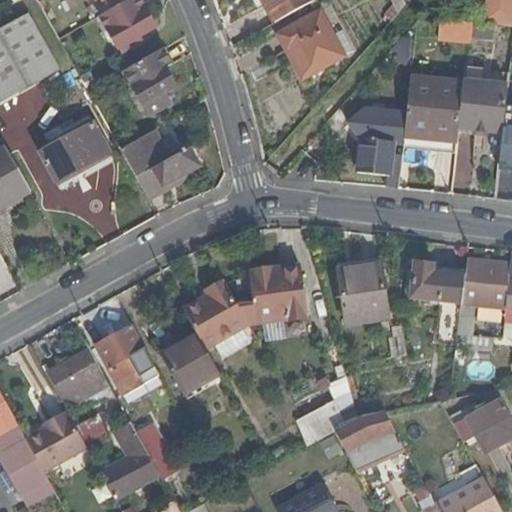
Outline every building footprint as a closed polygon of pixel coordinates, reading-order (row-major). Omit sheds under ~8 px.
[(92,6),(99,18),(101,17),(132,0),(101,0),(102,1),(92,6)] [(156,29),(139,0),(132,0),(101,17),(119,50),(120,49),(122,53),(143,42),(141,37),(156,29)] [(265,6),(275,23),(315,2),(313,0),(267,0),(270,3),(265,6)] [(392,0),(401,15),(408,7),(404,0),(392,0)] [(488,0),(486,25),(511,27),(511,2),(491,0),(488,0)] [(344,58),(343,57),(332,35),(320,13),(278,36),(303,81),(344,58)] [(0,104),(59,72),(28,15),(0,30),(0,104)] [(469,43),(471,24),(450,21),(448,40),(469,43)] [(332,35),(343,57),(354,51),(343,31),(332,35)] [(171,61),(162,45),(120,69),(129,85),(131,84),(149,117),(162,109),(166,110),(170,108),(171,105),(165,94),(176,88),(163,65),(171,61)] [(458,136),(463,89),(464,85),(410,79),(406,114),(404,133),(421,134),(421,139),(457,142),(458,136)] [(502,141),(507,94),(463,89),(458,136),(502,141)] [(404,133),(406,114),(363,109),(344,119),(360,151),(357,174),(387,178),(386,187),(398,189),(402,155),(391,154),(392,143),(403,144),(404,133)] [(91,152),(96,161),(110,153),(94,123),(92,125),(104,146),(91,152)] [(92,125),(80,131),(91,152),(104,146),(92,125)] [(155,130),(150,133),(166,162),(171,159),(155,130)] [(91,152),(80,131),(39,154),(56,183),(96,161),(91,152)] [(150,133),(121,150),(146,196),(200,167),(190,149),(186,152),(184,149),(181,151),(182,154),(171,159),(166,162),(150,133)] [(0,209),(30,193),(6,149),(0,152),(0,209)] [(511,164),(499,163),(496,193),(511,194),(511,164)] [(462,305),(460,319),(473,320),(474,305),(505,309),(510,266),(467,260),(466,271),(465,278),(462,305)] [(410,299),(444,302),(462,305),(465,278),(438,275),(433,274),(434,267),(414,265),(410,299)] [(381,266),(338,272),(347,325),(389,319),(381,266)] [(439,267),(438,275),(465,278),(466,271),(439,267)] [(246,308),(239,310),(246,323),(309,314),(302,268),(242,276),(246,308)] [(205,350),(248,326),(246,323),(239,310),(223,283),(206,293),(209,298),(184,311),(197,337),(205,350)] [(438,345),(457,347),(458,335),(460,319),(462,305),(444,302),(438,345)] [(460,319),(458,335),(471,337),(473,320),(460,319)] [(154,368),(131,326),(95,346),(122,396),(143,384),(138,376),(154,368)] [(205,350),(197,337),(162,356),(184,396),(219,377),(205,350)] [(86,351),(46,373),(66,409),(106,387),(86,351)] [(26,441),(0,393),(0,455),(26,442),(26,441)] [(335,433),(346,426),(332,401),(301,419),(295,423),(309,447),(335,433)] [(465,420),(454,426),(463,443),(476,436),(485,453),(511,439),(511,422),(500,401),(480,412),(476,404),(461,413),(465,420)] [(405,453),(383,414),(367,418),(337,434),(349,455),(347,455),(359,477),(405,453)] [(86,451),(88,449),(70,417),(26,441),(26,442),(27,443),(44,474),(60,465),(86,451)] [(146,450),(131,423),(115,432),(129,457),(101,473),(117,501),(161,477),(146,450)] [(334,436),(307,451),(322,479),(338,470),(349,463),(334,436)] [(161,477),(163,482),(179,474),(161,442),(146,450),(161,477)] [(0,457),(0,459),(20,497),(48,481),(44,474),(27,443),(0,457)] [(91,458),(86,451),(60,465),(65,472),(91,458)] [(483,480),(478,469),(458,479),(465,489),(483,480)] [(465,489),(434,506),(437,511),(501,511),(483,480),(465,489)] [(28,511),(56,495),(48,481),(20,497),(28,511)] [(339,511),(324,484),(277,510),(278,511),(339,511)]
